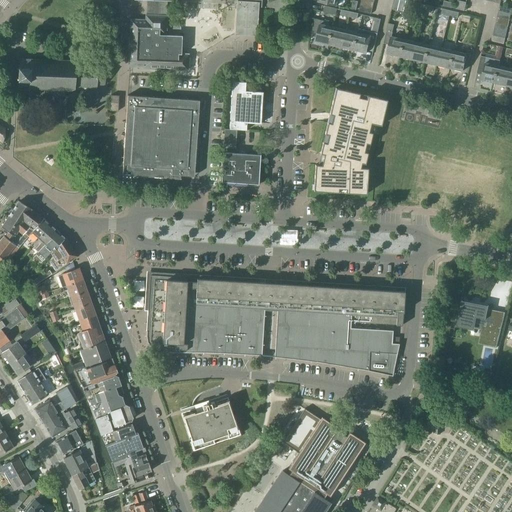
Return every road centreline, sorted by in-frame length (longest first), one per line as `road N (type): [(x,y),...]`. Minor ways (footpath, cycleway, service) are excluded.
road 1 (residential): [(139,386),(161,375),(201,373),(400,394),(411,383),(419,261)]
road 2 (tertiary): [(124,225),(147,244),(419,261)]
road 3 (residential): [(511,111),(293,61)]
road 4 (residential): [(139,386),(75,225)]
road 5 (tertiary): [(287,221),(147,211),(124,225)]
road 6 (residential): [(287,221),(293,61)]
road 7 (residential): [(0,372),(77,511)]
road 8 (tertiary): [(435,247),(414,230),(287,221)]
road 9 (residential): [(184,511),(139,386)]
